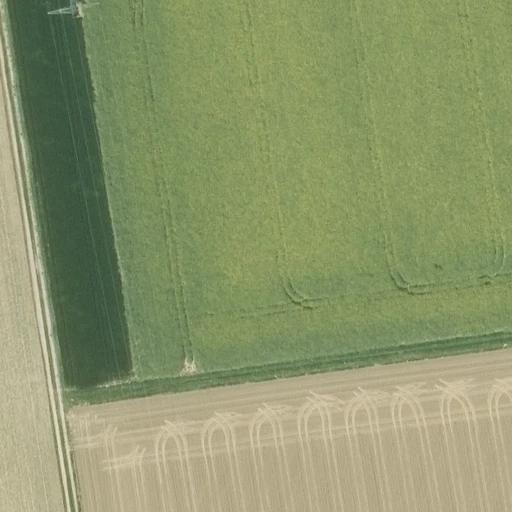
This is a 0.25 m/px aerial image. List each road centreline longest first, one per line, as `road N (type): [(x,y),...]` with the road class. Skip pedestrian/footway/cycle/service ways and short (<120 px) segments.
road 1 (track): [(69,511),(0,42)]
road 2 (track): [(511,343),(53,405)]
